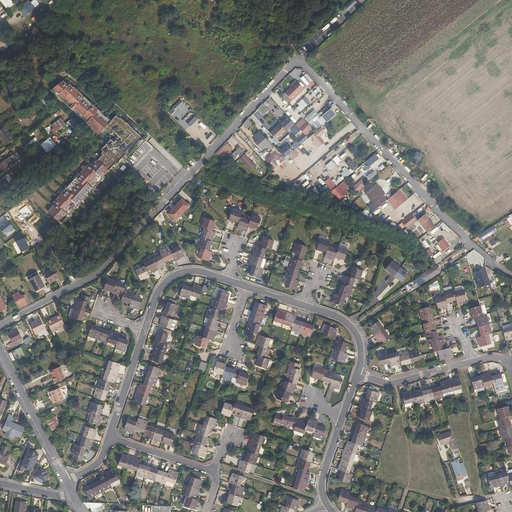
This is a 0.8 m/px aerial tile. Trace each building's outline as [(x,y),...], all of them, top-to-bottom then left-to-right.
[(67,86),(62,81),(50,90),(58,97),(57,99),(61,103),(62,102),(63,103),(62,104),(67,108),(68,107),(73,112),(72,113),(77,117),(78,116),(79,117),(78,118),(82,122),(83,121),(98,134),(104,127),(112,134),(113,132),(116,135),(112,140),(109,137),(99,148),(101,150),(89,162),(87,161),(78,171),(77,170),(70,177),(71,178),(66,185),(64,184),(58,191),(59,192),(47,205),(48,207),(45,210),(60,223),(66,216),(65,216),(67,214),(68,215),(85,197),(84,196),(91,188),(92,189),(100,180),(99,179),(114,163),(115,164),(125,153),(124,152),(132,143),(134,145),(141,137),(132,130),(132,129),(129,127),(130,126),(123,120),(122,121),(119,118),(119,119),(115,115),(110,121),(105,117),(100,113),(100,112),(86,99),(73,88),(69,84),(67,86)] [(287,102),(302,87),(296,81),(292,84),(291,83),(280,94),(287,102)] [(39,109),(37,106),(30,112),(32,115),(37,111),(39,109)] [(331,108),(321,116),(326,123),(336,114),(331,108)] [(304,118),(307,122),(317,113),(314,109),(304,118)] [(45,115),(41,110),(38,112),(33,116),(37,122),(42,118),(42,117),(45,115)] [(295,124),(288,116),(281,123),(287,131),(295,124)] [(323,123),(320,120),(312,127),(315,131),(323,123)] [(305,121),(299,128),(306,135),(312,128),(312,127),(305,121)] [(277,139),(286,131),(280,124),(275,129),(273,127),(269,132),(277,139)] [(321,128),(309,137),(319,148),(325,143),(320,137),(325,133),(321,128)] [(0,134),(0,141),(0,142),(8,135),(5,131),(0,134)] [(265,146),(268,143),(259,132),(255,136),(250,141),(254,145),(255,144),(261,150),(263,153),(268,149),(265,146)] [(301,136),(298,140),(301,144),(308,138),(304,134),(301,136)] [(8,135),(0,142),(4,147),(12,140),(8,135)] [(50,138),(42,145),(47,152),(56,145),(50,138)] [(224,157),(232,149),(227,144),(217,154),(224,157)] [(289,144),(280,151),(286,157),(287,155),(294,150),(289,144)] [(242,151),(238,146),(235,149),(236,150),(232,154),(236,159),(239,156),(238,155),(242,151)] [(294,150),(287,155),(292,161),(298,155),(294,150)] [(284,159),(276,151),(266,160),(271,166),(279,159),(281,161),(284,159)] [(379,158),(375,153),(366,162),(369,166),(379,158)] [(255,166),(244,154),(240,159),(251,171),(255,166)] [(357,167),(350,159),(345,163),(352,171),(357,167)] [(0,165),(4,172),(16,162),(14,160),(9,164),(6,160),(0,164),(0,165)] [(344,179),(351,174),(346,168),(343,171),(340,173),(344,179)] [(356,193),(367,184),(363,177),(352,188),(356,193)] [(333,182),(329,178),(324,182),(331,189),(336,185),(333,182)] [(0,191),(5,188),(10,185),(6,180),(2,183),(0,179),(0,191)] [(345,189),(349,186),(344,180),(342,181),(337,185),(330,191),(338,200),(347,192),(345,189)] [(385,194),(377,184),(365,194),(377,208),(387,200),(383,196),(385,194)] [(399,189),(396,192),(404,201),(407,199),(399,189)] [(396,192),(387,200),(395,209),(404,201),(396,192)] [(176,221),(189,206),(182,200),(168,214),(176,221)] [(15,207),(0,218),(0,260),(22,255),(23,258),(49,248),(41,229),(15,207)] [(240,218),(241,213),(232,210),(228,221),(233,222),(233,221),(238,222),(240,218)] [(406,229),(417,220),(418,219),(413,213),(396,227),(399,231),(405,227),(406,229)] [(428,233),(435,227),(425,214),(418,219),(417,220),(428,233)] [(261,220),(251,216),(249,221),(247,227),(253,229),(253,227),(258,229),(261,220)] [(371,220),(379,224),(381,220),(372,216),(371,220)] [(247,227),(249,221),(240,218),(238,222),(237,227),(241,229),(241,230),(246,232),(247,227)] [(208,219),(205,229),(207,230),(216,233),(217,228),(216,227),(217,222),(208,219)] [(496,231),(493,226),(477,236),(478,237),(475,239),(477,241),(480,239),(481,241),(496,231)] [(217,238),(218,233),(216,233),(207,230),(204,239),(214,242),(215,238),(217,238)] [(328,245),(330,240),(320,237),(317,247),(322,249),(322,248),(327,249),(328,245)] [(265,249),(270,250),(273,241),(264,238),(262,242),(261,242),(259,247),(265,249)] [(443,251),(450,246),(443,238),(437,243),(443,251)] [(212,247),(214,242),(204,239),(201,249),(204,250),(212,252),(213,248),(212,247)] [(295,259),(303,261),(306,252),(305,252),(307,247),(297,243),(294,253),(296,253),(295,259)] [(254,251),(252,255),(262,258),(265,249),(259,247),(255,245),(253,250),(254,251)] [(330,257),(335,259),(335,256),(338,248),(328,245),(327,249),(325,255),(330,256),(330,257)] [(348,248),(339,245),(338,248),(335,256),(340,258),(341,256),(345,258),(348,248)] [(183,255),(179,246),(170,250),(174,258),(175,261),(179,258),(179,257),(183,255)] [(170,250),(169,248),(160,252),(161,255),(164,261),(169,259),(169,260),(174,258),(170,250)] [(214,258),(215,253),(212,252),(204,250),(201,259),(211,262),(213,257),(214,258)] [(161,255),(152,260),(158,270),(162,268),(162,267),(166,264),(164,261),(161,255)] [(250,260),(248,264),(251,265),(259,268),(262,258),(252,255),(251,260),(250,260)] [(301,266),(303,261),(295,259),(292,258),(291,262),(289,267),(299,271),(300,266),(301,266)] [(152,260),(143,265),(145,267),(148,274),(152,271),(153,272),(158,270),(152,260)] [(408,273),(392,261),(385,269),(401,282),(408,273)] [(259,268),(251,265),(250,270),(251,271),(250,275),(259,278),(262,269),(259,268)] [(440,272),(435,266),(425,273),(430,279),(440,272)] [(43,273),(49,283),(59,278),(54,267),(43,273)] [(148,274),(145,267),(136,272),(140,281),(144,279),(145,280),(150,277),(148,274)] [(297,275),(299,271),(289,267),(286,277),(288,278),(297,281),(298,276),(297,275)] [(350,272),(349,276),(354,278),(359,280),(361,276),(363,271),(353,267),(351,272),(350,272)] [(491,285),(487,270),(476,273),(480,288),(491,285)] [(38,274),(28,279),(35,291),(44,286),(38,274)] [(344,280),(342,285),(351,288),(354,278),(349,276),(344,275),(343,280),(344,280)] [(288,278),(286,287),(296,290),(297,285),(298,286),(300,281),(297,281),(288,278)] [(108,290),(113,292),(116,282),(107,279),(103,290),(108,291),(108,290)] [(113,292),(113,293),(118,295),(118,293),(123,295),(124,290),(126,285),(116,282),(113,292)] [(200,297),(201,295),(201,292),(203,287),(198,286),(199,285),(194,283),(193,286),(190,293),(200,297)] [(190,293),(193,286),(188,285),(188,286),(183,285),(180,294),(189,297),(190,293)] [(345,296),(348,297),(351,288),(342,285),(341,290),(339,289),(338,294),(345,296)] [(123,295),(121,300),(126,301),(125,302),(130,304),(133,297),(134,293),(124,290),(123,295)] [(215,300),(227,304),(228,299),(226,299),(228,293),(218,290),(215,300)] [(465,290),(455,293),(457,300),(458,304),(462,302),(462,301),(467,300),(465,290)] [(455,293),(454,291),(444,293),(445,297),(447,304),(452,303),(452,301),(457,300),(455,293)] [(17,292),(11,295),(18,308),(27,303),(25,300),(27,299),(24,293),(22,294),(19,296),(17,292)] [(332,303),(342,306),(345,296),(338,294),(334,293),(332,298),(334,298),(332,303)] [(78,299),(75,309),(84,312),(86,307),(87,308),(90,298),(82,295),(80,300),(78,299)] [(134,308),(139,309),(142,300),(133,297),(130,304),(129,307),(134,309),(134,308)] [(447,304),(445,297),(435,299),(437,305),(438,309),(443,308),(443,309),(448,307),(447,304)] [(225,309),(227,304),(215,300),(212,309),(219,311),(222,312),(223,308),(225,309)] [(176,305),(168,303),(167,307),(165,307),(162,316),(171,319),(172,315),(175,316),(178,306),(176,305)] [(263,315),(266,306),(256,303),(254,307),(253,307),(252,312),(263,315)] [(483,316),(481,306),(470,309),(472,314),(470,314),(472,319),(475,318),(483,316)] [(430,307),(420,309),(422,319),(425,319),(426,323),(435,321),(432,311),(431,311),(430,307)] [(217,316),(219,311),(212,309),(209,308),(206,318),(209,319),(218,321),(219,317),(217,316)] [(84,312),(75,309),(71,318),(81,321),(82,317),(84,317),(85,312),(84,312)] [(283,323),(287,313),(282,311),(281,312),(277,310),(274,320),(283,323)] [(259,325),(263,315),(252,312),(250,317),(251,317),(250,322),(259,325)] [(293,327),(295,320),(296,317),(292,315),(292,314),(287,313),(283,323),(293,327)] [(47,321),(52,331),(64,325),(59,315),(47,321)] [(488,324),(486,315),(483,316),(475,318),(476,322),(477,322),(479,327),(488,324)] [(171,319),(162,316),(161,321),(162,322),(161,327),(174,331),(177,321),(171,319)] [(46,330),(41,319),(31,325),(36,335),(38,334),(46,330)] [(219,327),(220,322),(218,321),(209,319),(206,328),(216,331),(217,327),(219,327)] [(376,329),(379,333),(388,327),(383,319),(375,324),(377,328),(376,329)] [(292,330),(301,333),(305,322),(300,320),(299,322),(295,320),(293,327),(292,330)] [(250,322),(249,321),(247,326),(248,327),(247,331),(253,333),(256,334),(259,325),(250,322)] [(435,321),(426,323),(424,324),(426,334),(436,331),(435,326),(436,326),(435,321)] [(305,322),(301,333),(311,336),(314,327),(309,325),(310,323),(305,322)] [(479,333),(480,337),(491,334),(488,324),(479,327),(480,332),(479,333)] [(88,336),(97,339),(101,328),(97,327),(96,328),(91,326),(88,336)] [(335,334),(337,329),(328,326),(324,336),(335,339),(337,335),(335,334)] [(511,326),(503,329),(505,339),(510,338),(510,339),(511,338),(511,326)] [(388,327),(379,333),(382,338),(383,337),(386,341),(394,335),(388,327)] [(101,328),(97,339),(107,342),(110,333),(106,331),(106,330),(101,328)] [(210,339),(213,340),(214,336),(215,337),(217,332),(216,331),(206,328),(203,337),(210,339)] [(7,333),(12,342),(22,337),(18,330),(12,333),(11,330),(7,333)] [(155,341),(158,342),(165,345),(168,335),(157,331),(155,336),(157,337),(155,341)] [(428,343),(432,342),(440,340),(439,336),(437,336),(436,331),(426,334),(428,343)] [(116,345),(119,338),(119,337),(120,335),(116,333),(115,334),(110,333),(107,342),(116,345)] [(480,337),(477,338),(478,342),(480,342),(481,347),(494,344),(491,334),(480,337)] [(256,339),(254,344),(258,345),(265,348),(268,338),(259,335),(257,340),(256,339)] [(208,344),(210,339),(203,337),(199,336),(196,346),(205,349),(207,344),(208,344)] [(125,351),(128,342),(124,340),(124,339),(119,338),(116,345),(115,348),(125,351)] [(345,348),(347,343),(337,340),(334,349),(337,350),(345,353),(346,349),(345,348)] [(435,352),(440,351),(444,349),(443,344),(444,344),(443,340),(440,340),(432,342),(435,352)] [(153,351),(164,355),(168,345),(165,345),(158,342),(157,347),(155,346),(153,351)] [(258,350),(256,355),(258,356),(265,358),(268,349),(265,348),(258,345),(256,350),(258,350)] [(407,348),(410,359),(415,358),(414,356),(419,354),(417,345),(407,348)] [(387,350),(386,347),(376,350),(379,359),(384,358),(384,359),(389,358),(387,350)] [(389,358),(390,361),(394,360),(394,359),(399,357),(397,350),(396,348),(387,350),(389,358)] [(399,357),(399,360),(405,358),(405,360),(410,359),(407,348),(397,350),(399,357)] [(440,351),(442,360),(453,358),(452,353),(450,353),(449,348),(444,349),(440,351)] [(346,359),(348,354),(345,353),(337,350),(334,360),(343,363),(345,358),(346,359)] [(161,364),(164,355),(153,351),(152,356),(153,357),(152,361),(161,364)] [(265,358),(258,356),(257,360),(256,360),(254,365),(265,368),(268,359),(265,358)] [(213,371),(223,374),(225,367),(226,365),(221,363),(222,362),(217,360),(213,371)] [(110,361),(107,370),(118,374),(119,369),(118,368),(119,364),(110,361)] [(206,372),(209,364),(201,361),(198,369),(206,372)] [(288,381),(296,384),(299,375),(298,375),(299,370),(297,369),(299,364),(289,361),(288,365),(290,366),(287,376),(289,377),(288,381)] [(148,370),(146,375),(156,378),(160,369),(151,366),(149,370),(148,370)] [(50,371),(56,382),(64,379),(60,367),(50,371)] [(223,374),(222,376),(232,380),(233,377),(235,369),(231,367),(231,369),(225,367),(223,374)] [(316,378),(321,380),(324,370),(315,367),(311,378),(316,380),(316,378)] [(245,372),(235,369),(233,377),(238,379),(237,381),(246,384),(249,375),(245,373),(245,372)] [(104,380),(110,382),(113,383),(114,378),(116,378),(118,374),(107,370),(104,380)] [(324,370),(321,380),(326,381),(325,383),(330,384),(333,376),(334,374),(324,370)] [(491,375),(490,373),(486,374),(486,375),(482,376),(484,386),(493,383),(491,375)] [(496,374),(491,375),(493,383),(494,387),(504,384),(502,374),(496,376),(496,374)] [(144,385),(150,387),(153,388),(153,387),(156,380),(156,378),(146,375),(144,380),(146,380),(144,385)] [(330,384),(329,387),(334,389),(335,388),(339,389),(343,380),(333,376),(330,384)] [(484,386),(482,376),(476,378),(476,376),(471,377),(474,388),(484,386)] [(454,378),(450,380),(452,390),(462,388),(460,378),(455,380),(454,378)] [(100,379),(97,388),(108,392),(110,388),(108,387),(110,382),(104,380),(100,379)] [(440,384),(441,386),(443,393),(452,390),(450,380),(445,381),(445,382),(440,384)] [(289,392),(292,393),(294,388),(295,389),(296,384),(288,381),(285,381),(282,390),(289,392)] [(138,388),(136,393),(147,396),(150,387),(144,385),(141,384),(139,389),(138,388)] [(436,386),(431,387),(434,399),(444,396),(443,393),(441,386),(436,388),(436,386)] [(426,390),(422,391),(424,401),(434,399),(431,387),(426,389),(426,390)] [(108,392),(97,388),(94,398),(104,401),(105,397),(107,397),(108,392)] [(65,400),(60,389),(50,393),(53,400),(52,401),(53,405),(65,400)] [(288,397),(289,392),(282,390),(280,389),(277,399),(287,403),(289,397),(288,397)] [(379,393),(370,390),(368,394),(367,394),(365,399),(373,401),(376,402),(379,393)] [(406,393),(402,394),(404,404),(414,401),(412,393),(411,390),(406,392),(406,393)] [(414,401),(415,404),(424,401),(422,391),(417,393),(417,391),(412,393),(414,401)] [(147,396),(136,393),(135,397),(136,398),(134,403),(144,406),(147,396)] [(365,399),(362,398),(361,402),(362,402),(361,408),(363,408),(370,411),(373,401),(365,399)] [(93,403),(90,412),(92,413),(100,416),(102,411),(101,411),(103,406),(93,403)] [(231,417),(232,413),(234,406),(225,403),(222,412),(226,414),(226,415),(231,417)] [(237,415),(241,417),(245,406),(235,403),(234,406),(232,413),(237,414),(237,415)] [(246,417),(251,419),(254,409),(245,406),(241,417),(246,418),(246,417)] [(509,417),(511,417),(510,412),(511,412),(510,407),(499,409),(501,419),(509,417)] [(370,411),(363,408),(361,412),(360,412),(358,417),(368,421),(372,412),(370,411)] [(92,413),(89,423),(99,426),(101,421),(102,422),(103,417),(100,416),(92,413)] [(295,427),(298,419),(288,415),(288,417),(276,413),(273,422),(289,428),(290,425),(295,427)] [(8,429),(7,431),(6,435),(14,439),(15,435),(21,438),(24,431),(11,424),(13,418),(9,416),(4,427),(8,429)] [(216,424),(217,420),(208,416),(204,426),(211,428),(216,430),(217,425),(216,424)] [(501,419),(499,420),(501,429),(511,426),(511,424),(511,422),(510,422),(509,417),(501,419)] [(57,427),(53,418),(49,420),(53,429),(57,427)] [(137,423),(128,419),(124,429),(129,431),(129,432),(133,434),(134,431),(137,423)] [(306,426),(307,423),(302,422),(302,420),(298,419),(295,427),(294,429),(304,432),(306,426)] [(147,423),(138,420),(137,423),(134,431),(139,432),(140,431),(144,432),(146,426),(147,423)] [(355,428),(354,433),(365,436),(368,427),(358,424),(357,428),(355,428)] [(198,434),(207,437),(209,432),(209,433),(211,428),(204,426),(201,425),(198,434)] [(323,439),(326,429),(321,428),(321,426),(317,425),(316,428),(313,435),(323,439)] [(152,440),(156,429),(146,426),(144,432),(143,436),(148,437),(148,439),(152,440)] [(312,439),(313,435),(316,428),(311,426),(310,428),(306,426),(304,432),(303,435),(312,439)] [(511,426),(501,429),(504,440),(507,439),(511,437),(511,426)] [(82,436),(93,440),(95,435),(94,434),(95,430),(85,427),(82,436)] [(165,433),(156,429),(152,440),(157,442),(157,441),(162,442),(165,433)] [(459,453),(452,432),(440,436),(442,444),(450,442),(454,454),(459,453)] [(175,436),(165,433),(162,442),(167,444),(167,445),(171,447),(175,436)] [(264,436),(255,433),(253,438),(252,437),(250,442),(261,446),(264,436)] [(352,442),(358,444),(361,446),(365,436),(354,433),(352,437),(353,438),(352,442)] [(206,442),(207,437),(198,434),(194,444),(198,445),(205,447),(206,443),(206,442)] [(83,447),(89,449),(90,444),(92,444),(93,440),(82,436),(79,445),(83,447)] [(346,446),(344,450),(355,454),(358,444),(352,442),(349,441),(347,446),(346,446)] [(261,446),(250,442),(249,447),(250,447),(248,452),(258,455),(261,446)] [(72,459),(80,462),(83,452),(82,451),(83,447),(79,445),(74,444),(71,453),(73,454),(72,459)] [(1,450),(0,449),(0,463),(5,465),(10,455),(6,453),(8,448),(3,445),(1,450)] [(33,448),(26,445),(16,470),(23,473),(25,468),(31,471),(38,455),(31,452),(33,448)] [(195,454),(205,458),(206,453),(208,453),(209,449),(205,447),(198,445),(195,454)] [(302,459),(312,463),(314,458),(313,458),(314,453),(305,450),(302,459)] [(344,456),(342,460),(351,463),(355,454),(344,450),(342,455),(344,456)] [(258,455),(248,452),(247,457),(245,456),(244,461),(252,464),(255,465),(258,455)] [(128,468),(132,457),(127,455),(126,457),(122,455),(119,464),(128,468)] [(139,465),(140,461),(136,460),(137,459),(132,457),(128,468),(137,471),(139,465)] [(311,468),(312,463),(302,459),(298,469),(301,470),(308,472),(309,467),(311,468)] [(467,474),(463,463),(460,464),(458,459),(451,462),(452,466),(457,481),(462,479),(461,476),(467,474)] [(252,464),(244,461),(240,460),(239,465),(240,466),(239,470),(249,473),(252,464)] [(339,465),(337,469),(341,470),(348,473),(351,463),(342,460),(340,465),(339,465)] [(144,466),(139,465),(137,471),(136,474),(146,477),(149,467),(144,465),(144,466)] [(44,470),(38,466),(32,477),(35,478),(36,477),(44,481),(45,480),(47,480),(48,478),(48,476),(47,476),(47,475),(44,474),(46,471),(44,470)] [(154,468),(149,467),(146,477),(156,481),(159,471),(154,469),(154,468)] [(121,482),(114,470),(110,472),(109,471),(105,474),(106,476),(112,486),(112,487),(121,482)] [(175,484),(176,482),(178,475),(173,473),(174,471),(169,470),(168,473),(166,481),(175,484)] [(298,479),(309,482),(311,478),(309,477),(311,473),(308,472),(301,470),(298,479)] [(340,475),(339,480),(348,483),(351,474),(348,473),(341,470),(339,475),(340,475)] [(163,473),(159,471),(156,481),(165,484),(166,481),(168,473),(163,472),(163,473)] [(498,476),(501,487),(506,486),(506,484),(510,483),(508,476),(508,473),(498,476)] [(240,486),(243,477),(233,474),(232,478),(231,478),(229,482),(232,483),(240,486)] [(102,480),(98,482),(103,491),(112,486),(106,476),(102,479),(102,480)] [(488,479),(491,488),(496,487),(496,488),(501,487),(498,476),(488,479)] [(189,486),(200,490),(201,485),(200,485),(201,480),(200,479),(192,477),(189,486)] [(295,489),(304,492),(306,486),(308,487),(309,482),(298,479),(295,489)] [(103,491),(98,482),(94,484),(93,483),(84,488),(88,496),(93,494),(94,496),(103,491)] [(238,496),(240,497),(243,487),(240,486),(232,483),(231,488),(232,489),(230,493),(238,496)] [(198,495),(200,490),(189,486),(186,496),(188,497),(195,499),(196,494),(198,495)] [(341,490),(338,499),(343,501),(343,503),(347,504),(350,497),(351,494),(341,490)] [(236,507),(240,497),(238,496),(230,493),(228,498),(227,498),(226,503),(236,507)] [(196,504),(197,500),(195,499),(188,497),(185,506),(195,509),(197,505),(196,504)] [(294,509),(297,510),(299,506),(298,505),(299,500),(290,497),(287,507),(294,509)] [(347,504),(346,508),(351,509),(352,508),(356,510),(358,502),(359,500),(350,497),(347,504)] [(484,511),(488,511),(491,510),(489,505),(488,506),(487,501),(477,503),(479,511),(484,511)] [(24,511),(25,511),(25,504),(17,502),(15,511),(24,511)] [(105,503),(83,502),(86,506),(88,509),(90,508),(92,511),(96,509),(98,511),(105,509),(105,503)] [(356,510),(355,511),(356,511),(365,511),(368,505),(358,502),(356,510)]
